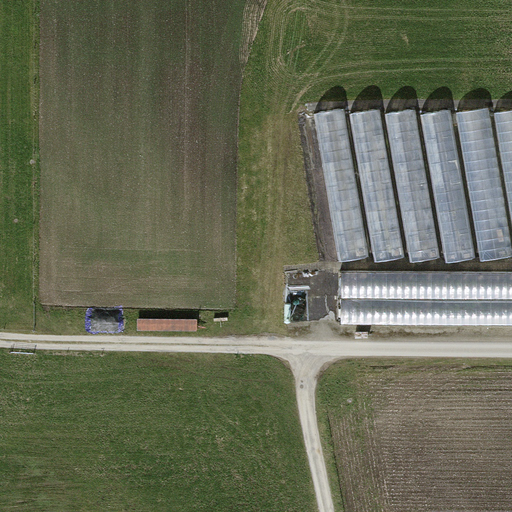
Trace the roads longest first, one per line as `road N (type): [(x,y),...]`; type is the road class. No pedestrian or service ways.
road 1 (track): [(329,511),(296,351),(511,351)]
road 2 (track): [(296,351),(0,333)]
